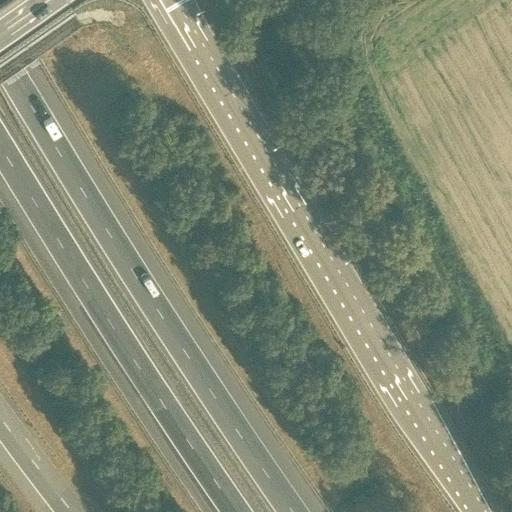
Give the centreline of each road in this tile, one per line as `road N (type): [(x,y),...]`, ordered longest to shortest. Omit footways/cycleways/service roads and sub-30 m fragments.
road 1 (motorway): [(296,511),(0,51)]
road 2 (motorway): [(476,511),(197,50)]
road 3 (motorway): [(0,137),(234,511)]
